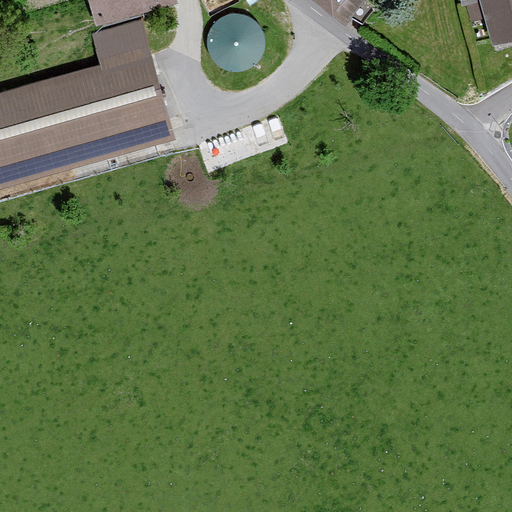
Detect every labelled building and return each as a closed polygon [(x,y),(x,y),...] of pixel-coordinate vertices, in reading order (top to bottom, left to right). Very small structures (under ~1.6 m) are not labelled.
[(83,0),(92,27),(171,4),(169,0),(83,0)] [(321,0),(344,19),(360,0),(321,0)] [(511,0),(482,0),(494,43),(511,38),(511,0)] [(208,18),(216,72),(264,65),(256,11),(208,18)] [(0,92),(0,184),(170,136),(145,51),(0,92)]
